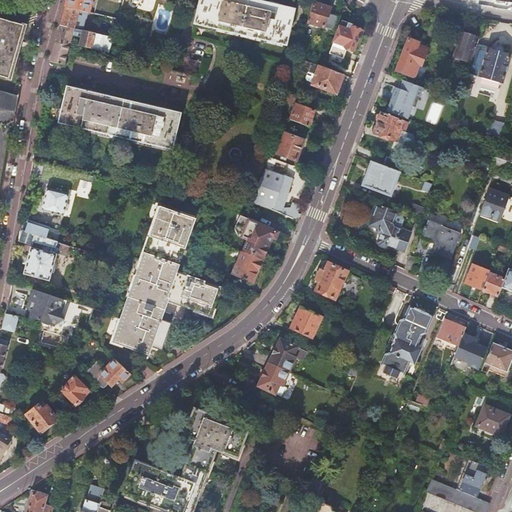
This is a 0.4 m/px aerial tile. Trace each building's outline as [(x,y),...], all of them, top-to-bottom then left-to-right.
[(66,0),(65,7),(83,11),(89,12),(91,5),(93,5),(94,2),(92,1),(92,0),(66,0)] [(98,0),(95,14),(117,19),(122,0),(98,0)] [(252,0),(200,0),(195,22),(285,44),(293,9),(252,0)] [(332,8),(314,3),(308,22),(333,30),(338,17),(329,14),(330,9),(331,9),(332,8)] [(459,15),(448,13),(444,28),(454,30),(459,15)] [(0,75),(9,78),(19,45),(22,46),(24,41),(20,40),(25,25),(0,17),(0,75)] [(342,20),(329,53),(344,58),(347,48),(354,51),(362,30),(352,26),(351,30),(347,29),(350,23),(342,20)] [(53,52),(50,62),(65,66),(74,35),(82,37),(80,46),(110,52),(114,38),(112,37),(74,29),(60,26),(53,52)] [(478,38),(461,33),(453,57),(470,63),(478,38)] [(409,38),(396,70),(417,78),(422,65),(423,63),(428,48),(418,44),(419,42),(409,38)] [(476,46),(466,77),(478,81),(480,77),(502,83),(511,55),(488,49),(476,46)] [(309,69),(311,63),(297,57),(295,65),(309,69)] [(323,67),(311,63),(309,69),(308,72),(315,75),(314,76),(315,77),(312,84),(336,93),(343,75),(323,67)] [(395,93),(388,112),(407,119),(411,107),(415,108),(422,88),(404,80),(401,89),(397,88),(395,93)] [(68,89),(61,123),(173,149),(180,115),(68,89)] [(0,106),(16,111),(18,97),(19,96),(0,90),(0,106)] [(290,119),(309,126),(315,110),(296,103),(290,119)] [(406,122),(382,112),(381,114),(380,113),(378,114),(376,120),(377,121),(378,122),(375,131),(375,132),(395,141),(392,148),(401,151),(404,142),(409,143),(412,142),(413,138),(412,135),(408,133),(399,129),(399,128),(403,129),(406,122)] [(496,122),(492,134),(501,137),(505,125),(496,122)] [(285,133),(278,154),(296,161),(304,140),(285,133)] [(492,134),(489,146),(498,149),(501,137),(492,134)] [(511,155),(498,151),(497,152),(493,164),(511,170),(511,155)] [(388,168),(372,161),(363,186),(390,196),(400,172),(388,168)] [(265,169),(255,203),(273,209),(272,210),(287,216),(293,219),(298,217),(297,216),(300,209),(291,206),(289,212),(286,211),(282,210),(295,173),(284,169),(282,175),(265,169)] [(47,189),(41,211),(64,216),(69,194),(47,189)] [(490,190),(481,214),(500,222),(509,197),(490,190)] [(140,269),(125,312),(122,320),(121,320),(114,341),(145,352),(148,343),(161,348),(170,324),(160,320),(167,300),(211,316),(221,289),(177,273),(180,264),(196,219),(193,218),(162,206),(140,269)] [(372,217),(369,225),(378,229),(380,234),(377,243),(378,243),(378,244),(378,246),(385,249),(387,248),(388,247),(390,248),(390,247),(403,252),(409,234),(394,228),(392,224),(395,213),(375,206),(374,206),(372,207),(369,213),(371,216),(371,217),(372,217)] [(421,216),(415,213),(411,226),(417,228),(421,216)] [(247,241),(242,252),(262,260),(269,244),(272,238),(276,240),(280,232),(244,217),(241,216),(236,226),(235,229),(238,236),(247,241)] [(26,232),(46,239),(50,228),(29,222),(26,232)] [(425,227),(423,232),(424,233),(423,238),(436,243),(433,252),(450,259),(459,234),(428,222),(426,227),(425,227)] [(26,232),(23,231),(20,241),(32,245),(33,241),(48,246),(47,249),(37,246),(36,249),(31,248),(24,274),(49,281),(58,250),(59,249),(56,248),(58,243),(46,239),(26,232)] [(68,253),(70,247),(58,243),(56,248),(59,249),(58,250),(68,253)] [(511,255),(511,250),(500,246),(498,250),(511,255)] [(262,260),(242,252),(237,265),(236,265),(232,274),(253,283),(258,270),(260,269),(262,265),(261,263),(262,260)] [(408,256),(404,270),(411,274),(416,259),(408,256)] [(320,270),(315,281),(319,282),(315,290),(334,299),(347,272),(328,263),(324,272),(320,270)] [(489,274),(490,272),(473,265),(465,284),(482,291),(489,274)] [(511,270),(508,269),(504,280),(501,288),(511,291),(511,270)] [(489,274),(482,291),(498,297),(501,288),(504,280),(489,274)] [(396,289),(389,286),(386,294),(392,297),(396,289)] [(30,313),(29,319),(39,321),(39,322),(50,325),(62,323),(61,318),(60,310),(64,300),(34,290),(31,300),(29,303),(24,309),(30,313)] [(300,307),(290,329),(312,339),(322,317),(314,314),(315,311),(309,309),(308,311),(300,307)] [(421,349),(420,349),(416,347),(418,344),(422,335),(425,334),(433,317),(426,314),(416,309),(410,307),(406,315),(404,319),(404,320),(400,321),(394,335),(396,339),(389,353),(385,355),(381,365),(386,367),(399,372),(404,375),(408,366),(409,363),(413,365),(414,365),(421,349)] [(103,314),(93,310),(90,316),(90,317),(101,321),(103,314)] [(125,312),(114,313),(113,317),(121,320),(122,320),(125,312)] [(6,314),(1,328),(1,329),(14,333),(18,317),(6,314)] [(466,329),(444,319),(436,337),(455,346),(454,348),(458,350),(466,329)] [(383,351),(385,355),(389,353),(396,339),(394,335),(390,336),(383,351)] [(0,370),(9,339),(6,338),(5,341),(0,339),(0,370)] [(272,353),(267,362),(289,372),(295,359),(302,362),(306,352),(280,340),(273,353),(272,353)] [(511,352),(493,344),(485,363),(507,372),(511,358),(511,352)] [(130,373),(115,359),(104,370),(96,362),(88,371),(92,375),(90,377),(96,382),(103,388),(104,388),(109,383),(112,385),(119,378),(122,381),(123,380),(124,381),(129,376),(128,375),(130,373)] [(289,372),(267,362),(263,372),(264,373),(258,386),(281,397),(285,387),(282,386),(289,372)] [(396,378),(399,372),(386,367),(384,373),(396,378)] [(349,374),(357,377),(360,372),(352,368),(349,374)] [(74,377),(61,391),(76,405),(84,396),(81,393),(86,388),(74,377)] [(488,400),(477,426),(501,435),(508,416),(507,416),(510,409),(488,400)] [(409,401),(406,409),(418,414),(422,405),(409,401)] [(38,404),(25,415),(40,433),(58,419),(46,405),(45,406),(44,404),(40,407),(38,404)] [(0,413),(13,418),(15,418),(17,410),(0,405),(0,413)] [(133,464),(121,496),(163,511),(222,511),(236,477),(236,474),(235,472),(234,470),(232,469),(247,429),(193,409),(182,439),(193,444),(179,481),(133,464)] [(0,421),(11,425),(13,418),(0,413),(0,421)] [(0,459),(3,455),(2,454),(5,450),(6,450),(11,442),(10,441),(1,435),(2,433),(0,432),(0,459)] [(444,440),(439,453),(442,455),(444,450),(448,441),(444,440)] [(439,453),(418,444),(414,453),(439,463),(442,455),(439,453)] [(469,460),(456,490),(471,496),(476,498),(482,485),(484,479),(489,468),(469,460)] [(109,478),(112,468),(107,466),(104,476),(109,478)] [(322,479),(314,475),(309,486),(308,490),(316,493),(322,479)] [(456,490),(432,480),(427,493),(472,511),(487,511),(491,504),(476,498),(471,496),(456,490)] [(96,511),(100,504),(100,503),(104,491),(91,487),(86,502),(86,501),(82,511),(96,511)] [(33,492),(26,511),(52,511),(54,508),(54,507),(44,504),(47,496),(33,492)] [(100,504),(99,505),(96,511),(107,511),(110,506),(100,503),(100,504)]
